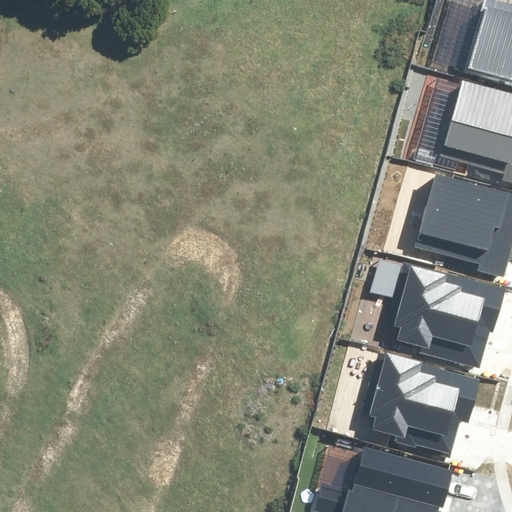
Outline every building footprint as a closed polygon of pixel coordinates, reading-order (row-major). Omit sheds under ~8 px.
[(483,0),(464,70),(511,83),(511,4),(496,0),(483,0)] [(511,181),(511,92),(462,79),(440,155),(505,173),(503,179),(511,181)] [(511,194),(435,174),(416,246),(480,264),(478,270),(504,277),(511,249),(511,194)] [(494,332),(506,288),(403,261),(384,332),(398,336),(396,340),(422,347),(420,352),(480,368),(490,331),(494,332)] [(469,424),(481,379),(378,352),(362,413),(376,417),(373,429),(391,434),(388,446),(439,459),(440,455),(450,458),(460,422),(469,424)] [(440,511),(451,471),(366,449),(354,492),(322,483),(315,510),(322,511),(440,511)]
